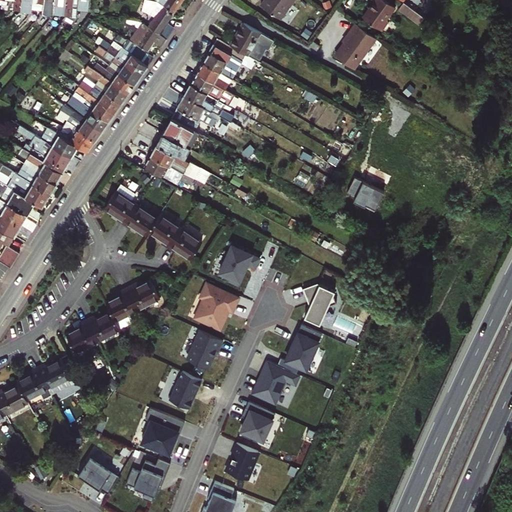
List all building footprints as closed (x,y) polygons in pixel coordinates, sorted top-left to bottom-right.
[(0,0),(0,8),(7,9),(8,0),(0,0)] [(19,16),(21,0),(12,0),(15,0),(13,16),(19,16)] [(32,1),(32,0),(21,0),(19,16),(29,18),(31,16),(32,7),(32,1)] [(51,4),(55,4),(55,0),(43,0),(43,3),(43,8),(42,14),(50,14),(51,4)] [(65,12),(66,0),(55,0),(55,4),(54,11),(65,12)] [(76,0),(66,0),(65,12),(64,18),(72,24),(75,20),(76,0)] [(76,0),(76,10),(89,11),(90,0),(76,0)] [(160,33),(174,12),(156,0),(144,0),(143,6),(155,18),(149,25),(160,33)] [(156,0),(174,12),(182,0),(156,0)] [(263,0),(260,4),(280,18),(293,0),(263,0)] [(396,7),(386,0),(373,0),(375,1),(363,17),(382,30),(388,21),(387,19),(396,7)] [(403,0),(398,8),(418,22),(424,15),(403,0)] [(231,44),(236,47),(259,60),(266,49),(273,37),(244,20),(231,44)] [(159,43),(162,45),(168,38),(162,34),(160,33),(149,25),(143,21),(140,25),(133,23),(126,35),(149,50),(152,45),(154,46),(157,45),(159,43)] [(162,34),(168,38),(175,27),(169,23),(162,34)] [(353,67),(375,37),(355,23),(347,36),(348,37),(345,42),(336,55),(353,67)] [(24,36),(32,42),(36,37),(28,31),(24,36)] [(229,61),(233,53),(226,48),(229,43),(218,36),(204,60),(233,78),(237,71),(239,67),(229,61)] [(273,37),(266,49),(268,50),(275,38),(273,37)] [(100,44),(103,46),(142,74),(149,64),(123,46),(120,50),(112,44),(103,39),(100,44)] [(128,39),(123,46),(149,64),(154,57),(128,39)] [(123,46),(114,40),(112,44),(120,50),(123,46)] [(231,44),(229,43),(226,48),(233,53),(236,47),(231,44)] [(34,55),(38,50),(32,46),(29,51),(34,55)] [(112,61),(109,65),(135,84),(142,74),(103,46),(100,51),(105,54),(104,55),(112,61)] [(65,48),(59,55),(65,60),(71,52),(65,48)] [(227,89),(233,78),(204,60),(197,72),(227,89)] [(99,62),(95,69),(129,93),(135,84),(109,65),(107,68),(99,62)] [(98,80),(96,83),(122,102),(129,93),(95,69),(88,64),(84,70),(98,80)] [(233,78),(239,81),(243,75),(237,71),(233,78)] [(236,95),(227,89),(197,72),(191,82),(192,82),(230,105),(236,95)] [(77,77),(74,81),(116,111),(122,102),(96,83),(94,87),(84,79),(83,81),(77,77)] [(83,96),(80,100),(109,120),(116,111),(74,81),(70,87),(83,96)] [(228,109),(230,105),(192,82),(185,94),(242,126),(245,121),(228,109)] [(28,94),(23,106),(31,109),(36,97),(28,94)] [(178,106),(201,119),(218,129),(222,122),(239,132),(242,126),(185,94),(178,106)] [(69,98),(66,104),(103,130),(109,120),(80,100),(78,98),(75,102),(69,98)] [(75,124),(96,140),(103,130),(66,104),(63,107),(72,113),(68,119),(75,124)] [(172,117),(195,130),(201,119),(178,106),(172,117)] [(187,145),(195,130),(172,117),(164,132),(187,145)] [(56,139),(53,145),(72,156),(78,146),(60,134),(41,123),(38,128),(56,139)] [(60,134),(78,146),(88,151),(96,140),(75,124),(68,133),(62,130),(60,134)] [(63,171),(72,156),(53,145),(21,125),(18,130),(33,139),(29,145),(26,143),(23,148),(27,150),(63,171)] [(191,147),(187,145),(164,132),(158,143),(185,158),(191,147)] [(24,163),(56,182),(63,171),(27,150),(13,142),(10,148),(27,158),(24,163)] [(185,158),(158,143),(152,154),(195,178),(198,172),(215,181),(218,176),(185,158)] [(0,149),(0,163),(4,165),(9,156),(0,149)] [(191,184),(195,178),(152,154),(145,166),(179,184),(182,179),(191,184)] [(34,202),(42,206),(50,193),(23,177),(4,165),(0,163),(0,169),(12,177),(7,185),(34,202)] [(26,172),(23,177),(50,193),(56,182),(24,163),(21,169),(26,172)] [(0,188),(0,189),(0,198),(27,214),(34,202),(7,185),(0,181),(0,188)] [(117,219),(124,223),(137,203),(131,199),(136,192),(121,183),(105,207),(119,216),(117,219)] [(27,214),(0,198),(0,212),(21,225),(27,214)] [(124,223),(130,227),(131,228),(133,225),(147,234),(149,230),(158,217),(137,203),(124,223)] [(31,216),(39,221),(43,215),(34,210),(31,216)] [(21,225),(0,212),(0,227),(14,236),(21,225)] [(161,242),(162,243),(168,247),(181,227),(160,213),(158,217),(149,230),(163,239),(161,242)] [(33,232),(37,225),(27,219),(23,226),(33,232)] [(33,232),(22,226),(19,233),(28,239),(33,232)] [(10,243),(14,236),(0,227),(0,243),(1,242),(3,239),(10,243)] [(202,241),(181,227),(168,247),(174,251),(177,248),(191,258),(202,241)] [(228,279),(237,283),(247,263),(255,267),(259,256),(231,244),(219,271),(230,276),(228,279)] [(6,245),(0,255),(0,261),(10,267),(19,253),(8,247),(6,245)] [(134,283),(133,284),(127,287),(138,308),(160,296),(151,278),(136,286),(134,283)] [(305,316),(321,323),(329,305),(337,302),(334,294),(336,290),(318,282),(303,287),(307,297),(311,296),(312,300),(305,316)] [(202,307),(198,317),(220,327),(229,308),(232,310),(238,297),(207,283),(202,296),(205,297),(201,306),(202,307)] [(138,308),(127,287),(121,290),(120,290),(122,293),(107,301),(111,310),(120,328),(134,321),(130,312),(138,308)] [(98,339),(120,328),(111,310),(96,318),(95,315),(88,319),(98,339)] [(76,351),(98,339),(88,319),(80,323),(82,326),(67,333),(76,351)] [(294,341),(286,359),(307,368),(323,332),(302,323),(296,337),(297,337),(295,341),(294,341)] [(188,358),(208,367),(216,349),(218,350),(223,338),(201,328),(188,358)] [(144,342),(148,335),(144,332),(139,339),(144,342)] [(45,362),(38,366),(49,387),(70,375),(62,358),(47,365),(45,362)] [(253,392),(276,402),(286,379),(296,383),(301,373),(268,359),(264,368),(266,369),(264,373),(262,372),(253,392)] [(49,387),(38,366),(31,369),(33,373),(18,380),(19,383),(27,398),(49,387)] [(202,378),(183,370),(170,398),(190,407),(202,378)] [(0,389),(0,401),(6,413),(28,401),(27,398),(19,383),(4,391),(2,389),(0,389)] [(295,392),(284,387),(279,401),(290,406),(295,392)] [(249,399),(246,406),(273,419),(276,412),(249,399)] [(179,434),(185,420),(150,406),(146,418),(151,420),(146,430),(150,432),(146,443),(172,453),(177,441),(175,440),(177,433),(179,434)] [(247,417),(242,429),(264,439),(273,419),(246,406),(242,415),(247,417)] [(233,456),(227,470),(248,478),(259,450),(237,441),(231,455),(233,456)] [(109,492),(120,474),(90,457),(78,476),(89,482),(89,481),(100,487),(109,492)] [(141,471),(133,467),(127,482),(144,489),(141,496),(151,500),(156,487),(154,486),(156,481),(158,482),(161,474),(153,471),(156,464),(146,459),(141,471)] [(42,463),(35,466),(41,478),(48,475),(42,463)] [(201,511),(231,511),(237,499),(231,496),(234,488),(215,480),(210,492),(212,493),(207,507),(205,506),(201,511)]
